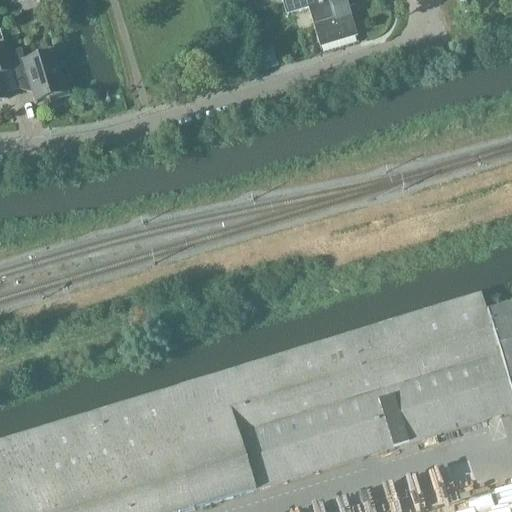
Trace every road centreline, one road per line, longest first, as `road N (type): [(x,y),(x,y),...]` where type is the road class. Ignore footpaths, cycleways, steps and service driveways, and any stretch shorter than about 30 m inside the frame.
road 1 (unclassified): [(0,145),(100,136),(412,40),(419,19),(413,0)]
road 2 (unknown): [(255,511),(463,444),(486,441),(511,451)]
